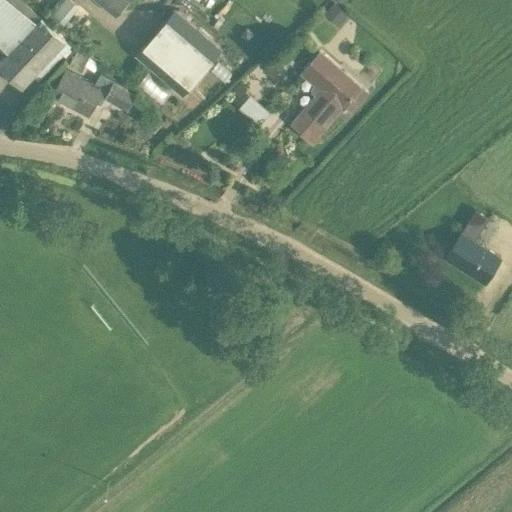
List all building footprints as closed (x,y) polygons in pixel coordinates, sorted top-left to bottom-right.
[(0,65),(23,86),(33,75),(38,80),(71,45),(41,15),(40,16),(21,0),(0,0),(0,51),(3,55),(0,58),(0,65)] [(58,0),(52,9),(69,21),(82,3),(77,0),(58,0)] [(127,0),(99,0),(115,14),(127,0)] [(340,0),(329,8),(340,22),(350,14),(340,0)] [(174,7),(148,37),(134,53),(182,94),(222,47),(174,7)] [(290,121),(301,130),(300,131),(312,143),(344,106),(351,111),(368,91),(320,48),(299,71),(319,89),(290,121)] [(84,63),(94,70),(98,63),(88,56),(89,55),(76,49),(69,64),(81,70),(84,63)] [(100,103),(104,97),(125,109),(134,91),(125,87),(126,85),(110,77),(109,78),(99,73),(93,83),(65,68),(50,95),(86,114),(94,100),(100,103)] [(252,91),(240,106),(263,123),(274,108),(252,91)] [(484,283),(501,257),(462,231),(445,257),(484,283)]
